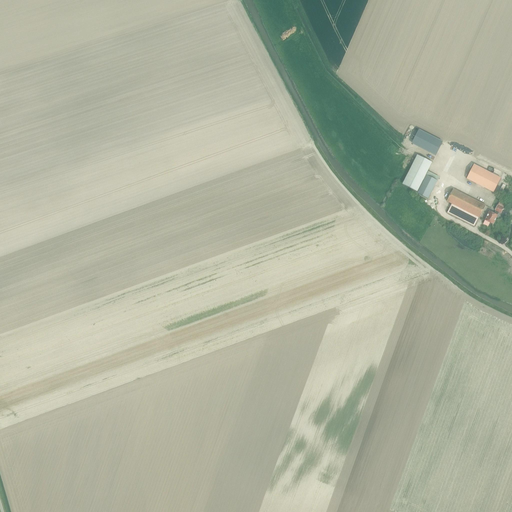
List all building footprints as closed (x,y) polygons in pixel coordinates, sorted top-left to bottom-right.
[(418,130),(411,143),(435,155),(442,142),(418,130)] [(403,184),(418,191),(432,163),(417,156),(403,184)] [(474,164),(466,179),(494,192),(501,178),(474,164)] [(427,199),(437,180),(426,175),(417,194),(427,199)] [(474,227),(479,218),(486,206),(453,189),(447,202),(452,204),(447,213),(474,227)] [(498,205),(495,210),(496,211),(494,214),(489,211),(485,220),(493,224),(499,212),(501,213),(503,208),(498,205)]
